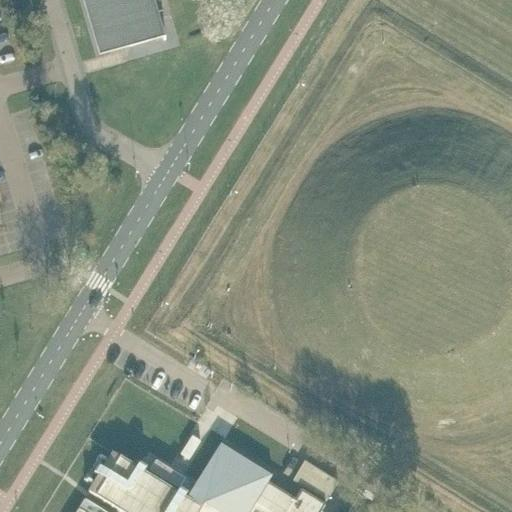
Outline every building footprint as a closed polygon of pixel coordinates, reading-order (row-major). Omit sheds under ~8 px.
[(79,0),(98,61),(165,41),(164,36),(161,37),(161,38),(131,47),(131,39),(127,38),(123,37),(123,40),(115,38),(102,35),(102,30),(102,26),(102,21),(101,16),(99,7),(97,0),(79,0)] [(131,39),(131,47),(161,38),(161,37),(164,36),(165,41),(167,40),(154,0),(97,0),(99,7),(101,16),(102,21),(102,26),(102,30),(102,35),(115,38),(123,40),(123,37),(127,38),(131,39)] [(0,45),(9,43),(6,33),(0,34),(0,45)] [(0,56),(12,53),(9,43),(0,45),(0,56)] [(0,66),(15,63),(12,53),(0,56),(0,66)] [(295,511),(291,509),(296,501),(267,484),(271,477),(230,452),(220,446),(187,500),(204,510),(205,507),(213,511),(295,511)] [(192,458),(184,453),(173,471),(181,476),(192,458)] [(213,511),(205,507),(204,510),(187,500),(114,454),(90,494),(118,511),(213,511)] [(306,463),(294,482),(327,502),(339,483),(306,463)] [(322,511),(326,506),(302,492),(296,501),(291,509),(295,511),(322,511)] [(375,498),(366,492),(363,497),(372,502),(375,498)] [(103,511),(85,501),(78,511),(103,511)]
